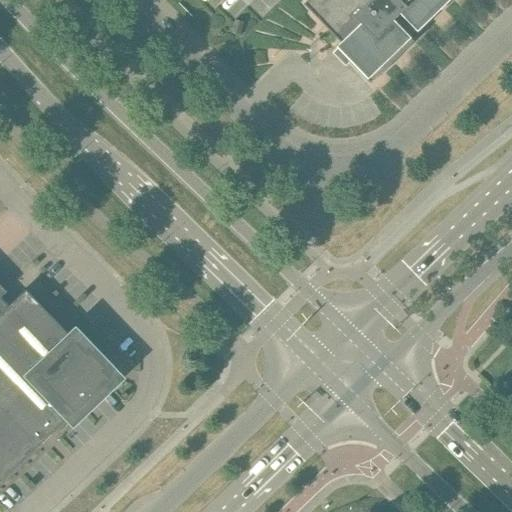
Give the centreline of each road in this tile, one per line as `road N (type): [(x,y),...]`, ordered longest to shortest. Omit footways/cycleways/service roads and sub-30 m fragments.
road 1 (unclassified): [(511,45),(386,160),(333,177),(278,155),(130,0)]
road 2 (secondary): [(351,333),(162,160),(4,0)]
road 3 (secondary): [(0,43),(82,138),(317,364)]
road 4 (unclassified): [(35,511),(138,411),(154,389),(157,356),(143,325),(0,168)]
road 5 (tertiary): [(511,180),(351,333)]
road 6 (tertiary): [(317,364),(161,511)]
road 7 (secondary): [(511,489),(381,364)]
road 8 (tertiary): [(381,364),(511,249)]
road 9 (secondary): [(348,395),(469,511)]
road 10 (tertiary): [(231,511),(348,395)]
